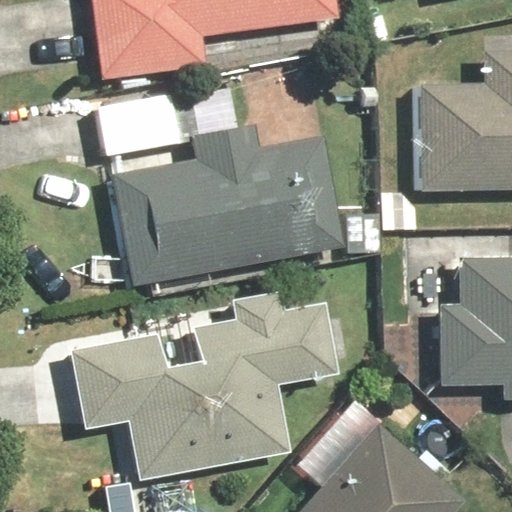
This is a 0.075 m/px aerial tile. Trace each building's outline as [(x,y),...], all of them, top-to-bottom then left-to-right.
[(80,0),(83,85),(196,82),(194,40),(327,36),(325,0),(80,0)] [(400,85),(399,200),(511,201),(511,56),(474,56),(474,86),(400,85)] [(314,128),(96,174),(123,295),(340,248),(314,128)] [(509,261),(418,260),(417,397),(511,397),(511,238),(509,239),(509,261)] [(310,298),(45,355),(64,444),(110,434),(123,494),(284,460),(270,393),(328,380),(310,298)] [(369,429),(289,511),(450,511),(453,509),(369,429)]
